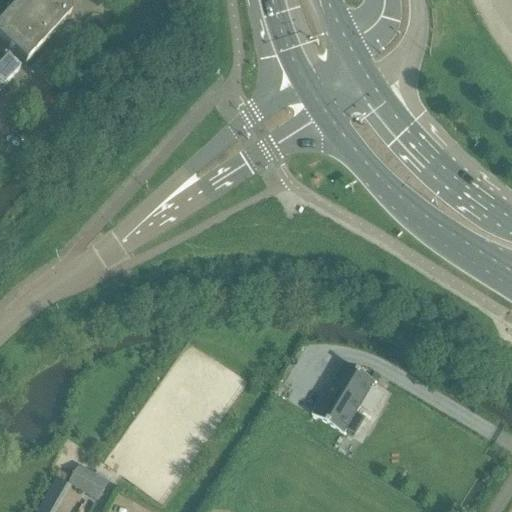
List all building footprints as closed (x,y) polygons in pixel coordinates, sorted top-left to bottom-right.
[(20,0),(21,1),(0,23),(0,43),(24,66),(69,17),(67,0),(20,0)] [(0,56),(0,88),(2,90),(18,73),(0,56)] [(354,436),(364,420),(356,415),(374,385),(375,386),(376,385),(343,365),(343,366),(344,367),(314,417),(312,416),(312,417),(345,437),(345,436),(344,435),(346,431),(354,436)] [(70,486),(98,502),(108,485),(80,469),(70,486)] [(52,511),(68,486),(57,480),(38,511),(52,511)]
